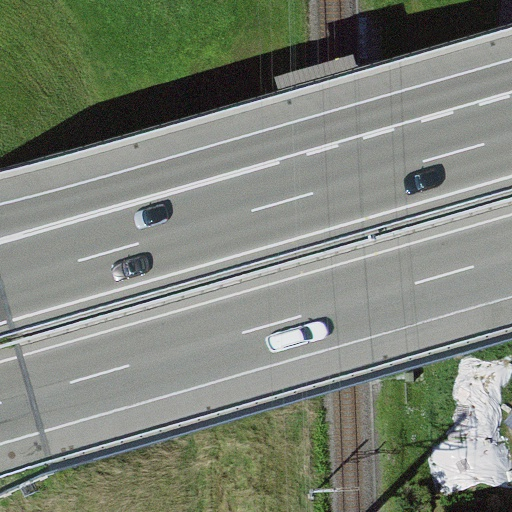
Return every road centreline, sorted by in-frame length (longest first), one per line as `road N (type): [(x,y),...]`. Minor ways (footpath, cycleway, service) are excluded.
road 1 (motorway): [(0,407),(511,259)]
road 2 (motorway): [(339,186),(0,281)]
road 3 (motorway): [(339,186),(0,233)]
road 4 (motorway): [(511,136),(339,186)]
